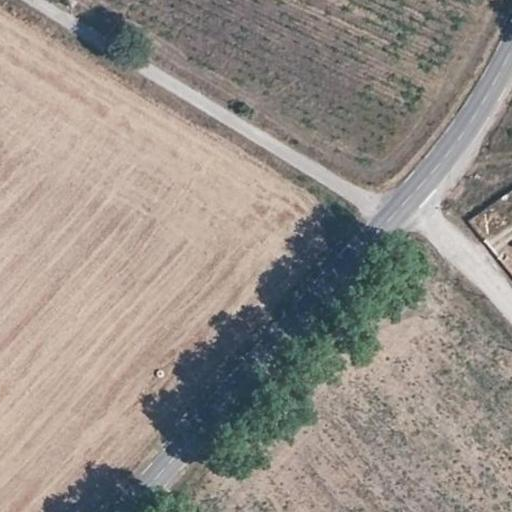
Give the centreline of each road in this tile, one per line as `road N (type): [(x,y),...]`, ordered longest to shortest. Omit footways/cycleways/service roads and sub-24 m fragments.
road 1 (residential): [(390,218),(28,0)]
road 2 (tertiary): [(126,511),(390,218)]
road 3 (tertiary): [(412,195),(461,135),(511,48)]
road 4 (unclassified): [(511,307),(412,195)]
